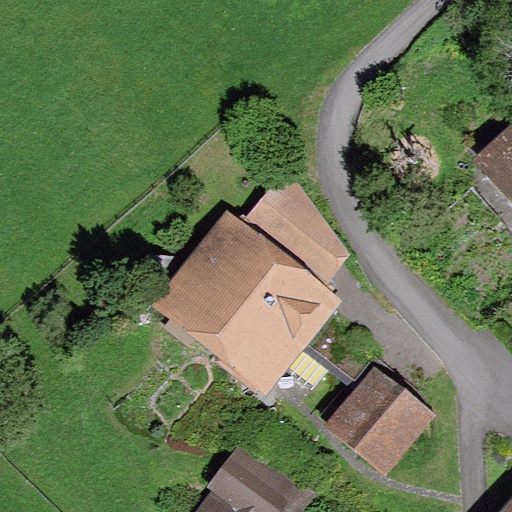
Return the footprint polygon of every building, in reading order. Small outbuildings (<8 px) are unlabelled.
[(511,178),(511,130),(488,152),(511,178)] [(250,390),(345,283),(255,203),(160,310),(250,390)] [(511,302),(498,316),(511,331),(511,302)] [(377,374),(335,426),(392,472),(435,420),(377,374)] [(249,449),(201,511),(301,511),(312,497),(249,449)]
